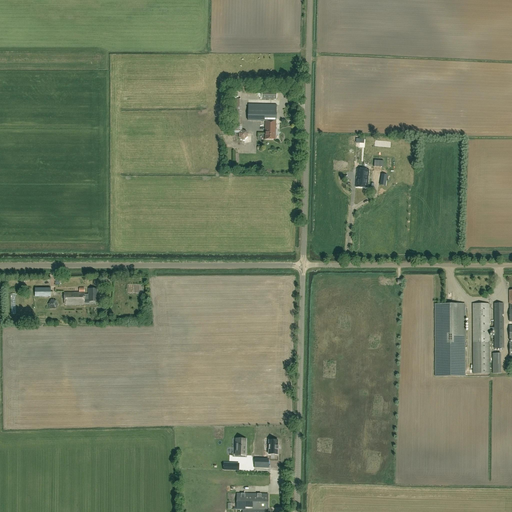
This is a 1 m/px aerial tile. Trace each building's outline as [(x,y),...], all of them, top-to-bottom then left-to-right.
[(261,99),(276,100),(277,91),(262,91),(261,99)] [(234,98),(235,107),(242,107),(242,98),(234,98)] [(277,106),(248,104),(248,121),(265,122),(265,140),(275,140),(277,106)] [(384,163),(384,166),(386,166),(386,170),(380,170),(380,180),(397,181),(397,164),(384,163)] [(367,188),(369,170),(357,169),(356,187),(367,188)] [(51,288),(35,289),(35,297),(51,297),(51,288)] [(89,295),(84,295),(84,293),(64,294),(64,305),(84,304),(84,300),(89,300),(89,302),(97,302),(97,289),(89,289),(89,295)] [(56,301),(51,300),(49,305),(51,309),(55,309),(58,305),(56,301)] [(464,304),(435,304),(435,376),(465,376),(464,304)] [(489,374),(489,342),(489,331),(494,331),(494,349),(504,349),(503,304),(494,304),(494,328),(489,328),(489,304),(472,304),(473,374),(489,374)] [(493,352),(494,372),(502,372),(502,352),(493,352)] [(245,440),(240,439),(239,443),(236,443),(235,455),(245,456),(245,455),(245,440)] [(269,440),(268,454),(277,454),(277,449),(278,449),(278,445),(277,445),(278,440),(269,440)] [(255,459),(254,468),(268,468),(268,459),(255,459)] [(268,511),(268,494),(236,494),(236,510),(242,510),(242,511),(267,511),(268,511)]
